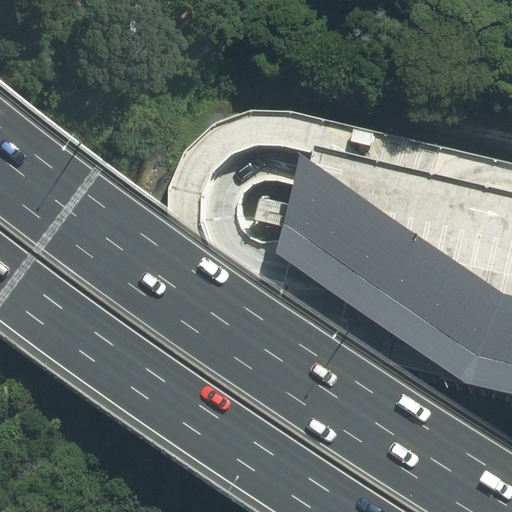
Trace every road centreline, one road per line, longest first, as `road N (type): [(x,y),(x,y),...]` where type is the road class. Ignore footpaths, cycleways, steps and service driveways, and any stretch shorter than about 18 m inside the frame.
road 1 (motorway): [(0,175),(323,410),(487,511)]
road 2 (motorway): [(371,511),(0,256)]
road 3 (residential): [(338,431),(511,472)]
